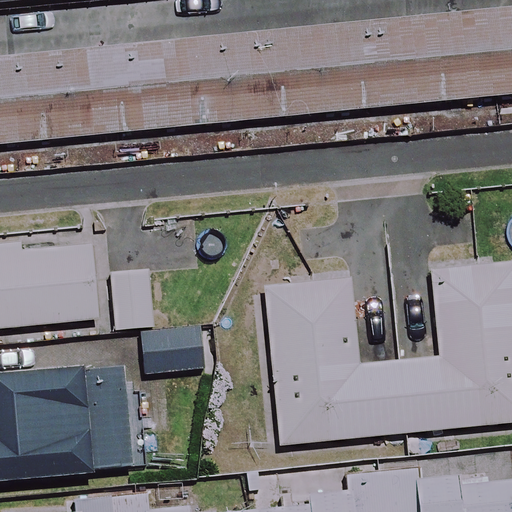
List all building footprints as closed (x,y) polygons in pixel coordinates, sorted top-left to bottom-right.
[(0,147),(511,98),(511,10),(0,60),(0,147)] [(21,254),(21,245),(0,246),(0,330),(99,321),(91,247),(21,254)] [(511,424),(511,265),(432,273),(441,360),(360,368),(351,280),(267,288),(283,447),(511,424)] [(150,274),(115,275),(116,331),(151,330),(150,274)] [(212,369),(208,331),(144,336),(148,375),(212,369)] [(0,482),(136,471),(126,363),(0,374),(0,482)] [(421,511),(420,486),(419,470),(347,475),(348,495),(311,497),(309,509),(269,511),(421,511)] [(511,511),(511,480),(420,486),(421,511),(511,511)] [(148,511),(147,496),(108,498),(108,511),(148,511)] [(108,511),(108,498),(38,503),(39,511),(108,511)]
